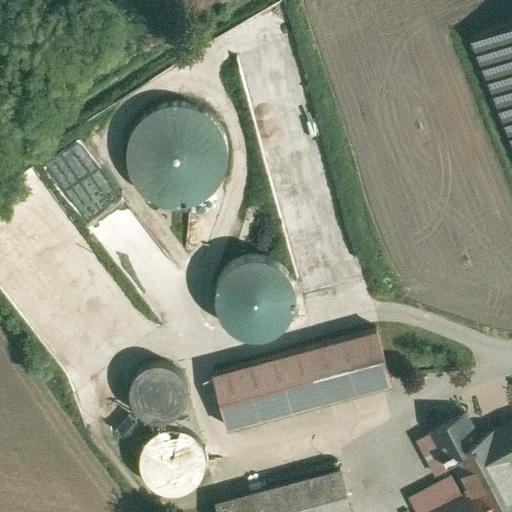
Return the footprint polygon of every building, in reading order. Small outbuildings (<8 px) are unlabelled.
[(511,18),(479,31),(511,113),(511,18)] [(377,320),(217,365),(232,418),(392,373),(377,320)] [(451,491),(511,459),(511,420),(485,435),(472,409),(422,435),(451,491)] [(221,489),(227,511),(356,511),(342,457),(221,489)] [(511,511),(511,459),(451,491),(412,511),(511,511)]
